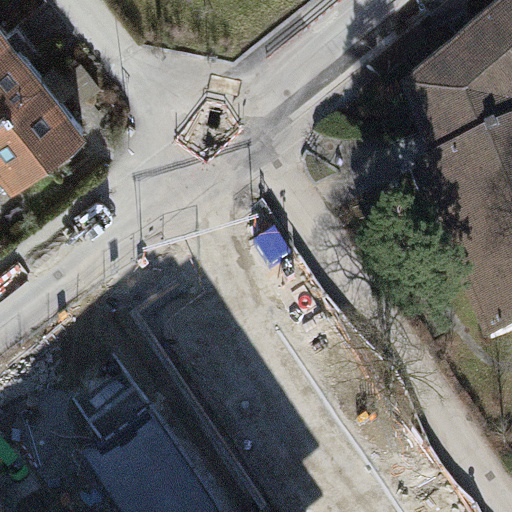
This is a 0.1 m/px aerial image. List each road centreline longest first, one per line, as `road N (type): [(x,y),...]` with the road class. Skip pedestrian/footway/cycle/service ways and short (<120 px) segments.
road 1 (residential): [(200,160),(0,320)]
road 2 (residential): [(399,0),(200,160)]
road 3 (residential): [(200,160),(70,0)]
